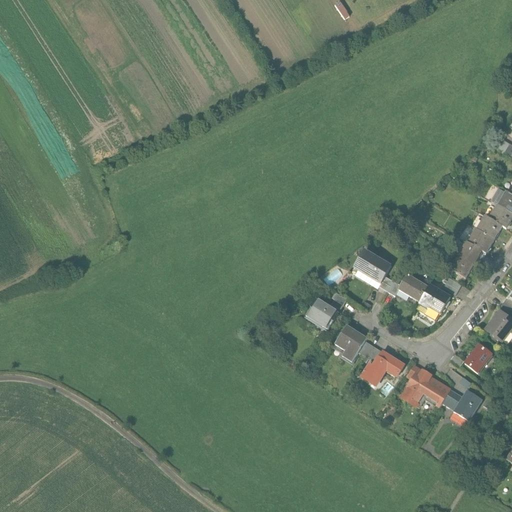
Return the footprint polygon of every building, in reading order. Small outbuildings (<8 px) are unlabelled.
[(511,147),(501,141),(495,151),(511,160),(511,147)] [(511,217),(511,199),(509,197),(505,195),(497,208),(511,217)] [(505,232),(511,219),(511,217),(497,208),(496,208),(488,221),(501,229),(505,232)] [(493,242),(501,229),(488,221),(484,219),(476,232),(493,242)] [(484,256),(493,242),(476,232),(474,231),(466,245),(481,255),(484,256)] [(466,245),(458,258),(474,267),(481,255),(466,245)] [(391,269),(364,254),(353,272),(380,288),(384,280),(391,269)] [(465,281),(474,267),(458,258),(449,272),(465,281)] [(339,268),(325,279),(330,285),(343,274),(339,268)] [(419,306),(428,291),(407,278),(400,290),(398,294),(419,306)] [(400,290),(384,280),(380,288),(379,290),(395,299),(398,294),(400,290)] [(450,300),(429,288),(428,291),(419,306),(419,307),(427,312),(429,309),(440,316),(450,300)] [(450,288),(446,294),(456,300),(459,293),(450,288)] [(337,298),(328,312),(338,318),(347,303),(337,298)] [(328,312),(315,304),(305,320),(328,334),(338,318),(328,312)] [(511,323),(499,314),(483,334),(501,347),(511,334),(511,335),(511,323)] [(367,342),(347,330),(336,348),(345,354),(341,360),(352,367),(358,357),(365,345),(367,342)] [(382,356),(365,345),(358,357),(375,367),(382,356)] [(479,350),(465,368),(477,378),(492,359),(479,350)] [(404,369),(382,356),(375,367),(364,384),(376,391),(386,375),(396,382),(404,369)] [(431,380),(414,370),(407,381),(411,384),(400,402),(416,412),(423,401),(439,412),(442,407),(450,394),(430,381),(431,380)] [(463,402),(450,394),(442,407),(455,415),(454,416),(469,425),(481,405),(467,396),(463,402)]
